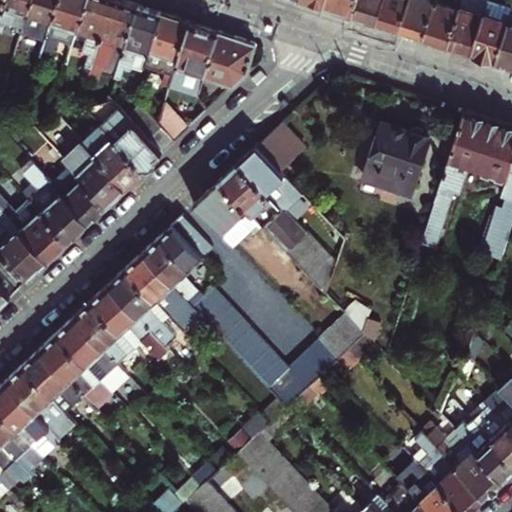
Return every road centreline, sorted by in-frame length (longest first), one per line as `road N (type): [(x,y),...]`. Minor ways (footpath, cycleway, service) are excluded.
road 1 (residential): [(323,33),(0,341)]
road 2 (tertiary): [(511,93),(323,33)]
